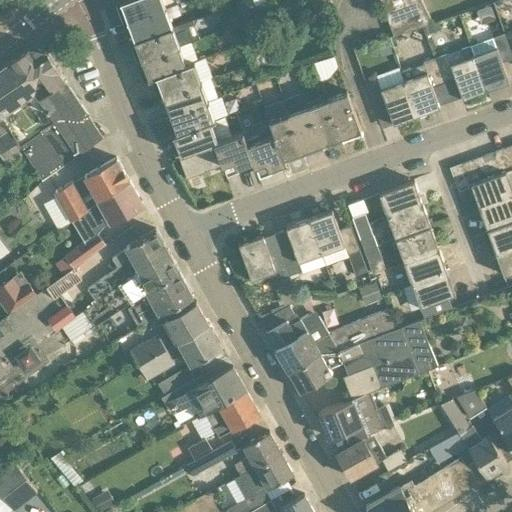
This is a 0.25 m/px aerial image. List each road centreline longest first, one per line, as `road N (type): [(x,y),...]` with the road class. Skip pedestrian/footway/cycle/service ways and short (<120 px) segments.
road 1 (unclassified): [(511,114),(182,236)]
road 2 (unclassified): [(341,511),(182,236)]
road 3 (residential): [(182,236),(76,0)]
road 4 (unknown): [(437,142),(480,294)]
